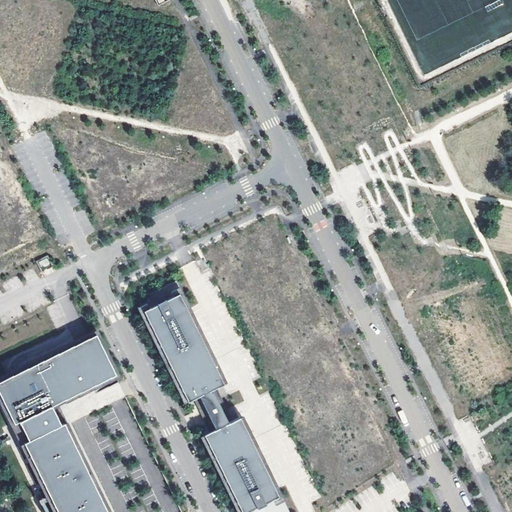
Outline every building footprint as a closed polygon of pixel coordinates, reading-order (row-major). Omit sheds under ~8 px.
[(46,257),(37,262),(40,267),(49,263),(46,257)] [(179,287),(169,292),(171,297),(178,294),(223,384),(226,383),(179,287)] [(149,308),(143,311),(187,402),(198,396),(202,403),(210,422),(214,429),(203,435),(240,511),(246,511),(248,511),(270,500),(277,497),(238,417),(227,423),(211,390),(223,384),(178,294),(171,297),(149,308)] [(147,303),(136,308),(183,403),(187,402),(143,311),(149,308),(147,303)] [(120,377),(97,329),(75,340),(18,368),(0,376),(0,407),(51,511),(111,511),(63,413),(61,409),(60,406),(120,377)] [(13,358),(18,368),(75,340),(70,330),(13,358)] [(242,416),(238,417),(277,497),(270,500),(273,506),(284,500),(242,416)] [(240,511),(203,435),(199,437),(236,511),(248,511),(246,511),(240,511)]
